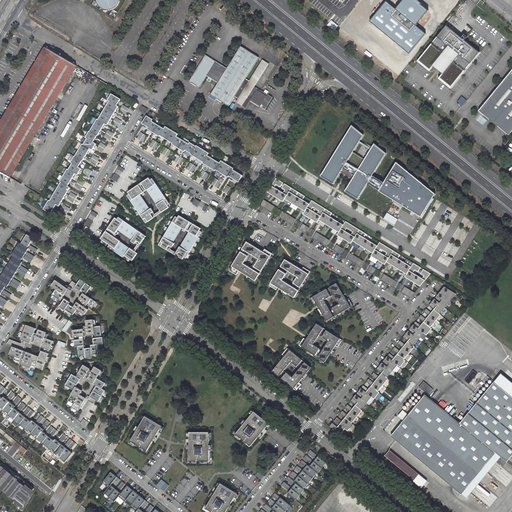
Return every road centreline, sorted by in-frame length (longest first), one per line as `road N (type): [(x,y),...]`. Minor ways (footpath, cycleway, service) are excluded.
road 1 (primary): [(511,192),(278,0)]
road 2 (residential): [(14,15),(259,167)]
road 3 (residential): [(410,309),(243,210)]
road 4 (primary): [(364,96),(511,218)]
road 5 (unclassified): [(177,321),(312,430)]
road 6 (residential): [(312,430),(410,309)]
road 7 (unclassified): [(171,316),(96,445)]
road 8 (unclassified): [(101,449),(177,321)]
road 9 (unclassified): [(266,170),(321,83),(364,96)]
road 10 (unclassified): [(297,40),(310,62),(310,84),(259,167)]
road 11 (residential): [(235,208),(121,140)]
road 12 (unclassified): [(63,240),(171,316)]
road 13 (unclassified): [(177,321),(243,210)]
road 14 (unclassified): [(312,430),(410,511)]
road 15 (unclassified): [(235,208),(171,316)]
road 16 (residential): [(0,366),(96,445)]
